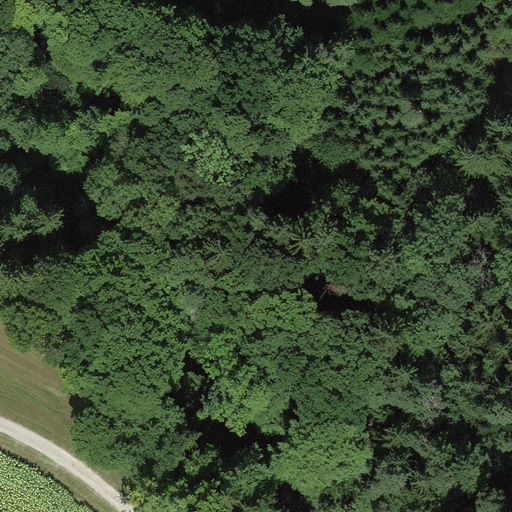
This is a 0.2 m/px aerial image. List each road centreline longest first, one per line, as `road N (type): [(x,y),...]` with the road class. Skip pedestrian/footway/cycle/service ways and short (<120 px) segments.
road 1 (track): [(0,128),(99,189),(173,279),(234,391)]
road 2 (track): [(0,428),(125,511)]
road 3 (track): [(234,391),(296,511)]
